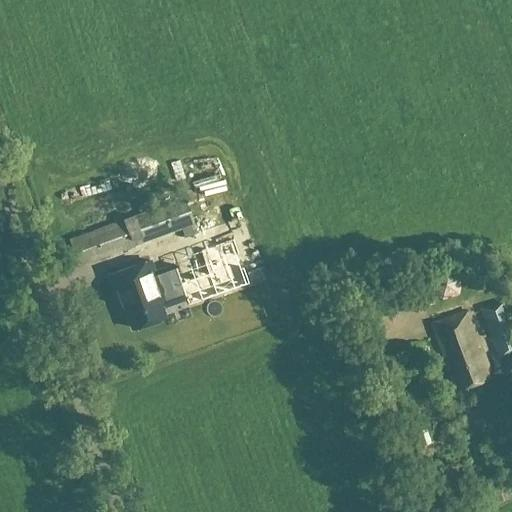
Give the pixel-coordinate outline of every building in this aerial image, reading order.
[(182,198),(66,240),(75,266),(192,225),(182,198)] [(148,262),(108,276),(119,306),(123,305),(131,329),(163,318),(154,293),(179,285),(187,306),(248,284),(242,267),(240,268),(236,257),(238,256),(232,239),(198,251),(172,261),(174,266),(153,274),(148,262)] [(458,295),(461,277),(446,266),(430,271),(427,290),(438,301),(458,295)] [(487,269),(467,275),(473,295),(493,289),(487,269)] [(406,275),(388,280),(386,276),(344,291),(353,318),(397,302),(397,303),(414,297),(425,293),(420,277),(408,279),(406,275)] [(416,311),(431,306),(427,297),(413,301),(416,311)] [(511,330),(502,303),(480,311),(497,359),(511,353),(511,330)] [(465,314),(430,327),(454,391),(489,378),(465,314)]
